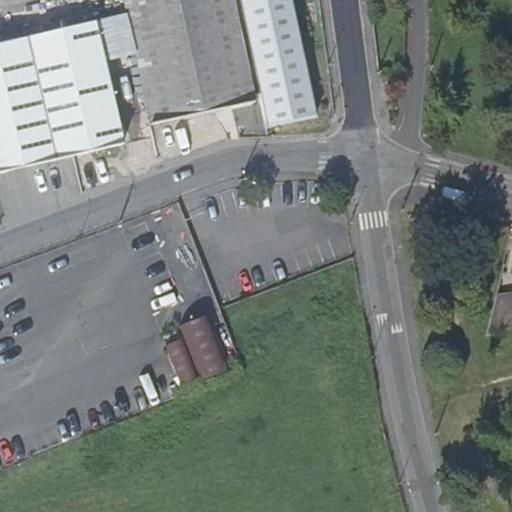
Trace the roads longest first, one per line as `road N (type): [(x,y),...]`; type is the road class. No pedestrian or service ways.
road 1 (residential): [(0,248),(245,158),(363,154)]
road 2 (residential): [(363,154),(404,406),(430,511)]
road 3 (residential): [(404,164),(418,43),(414,0)]
road 4 (residential): [(342,0),(363,154)]
